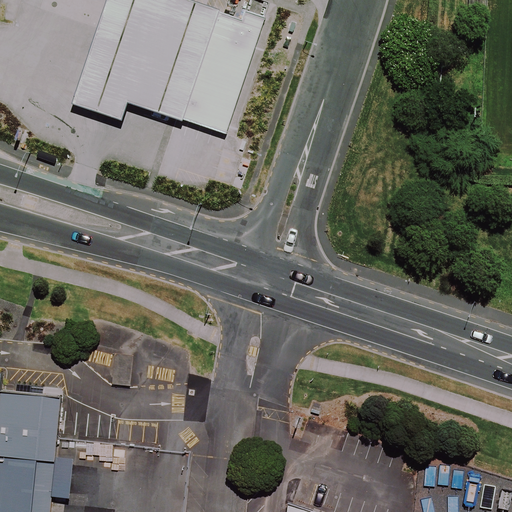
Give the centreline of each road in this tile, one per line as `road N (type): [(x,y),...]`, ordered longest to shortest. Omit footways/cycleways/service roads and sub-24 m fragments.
road 1 (residential): [(268,279),(356,0)]
road 2 (trunk): [(268,279),(0,193)]
road 3 (trunk): [(511,362),(268,279)]
